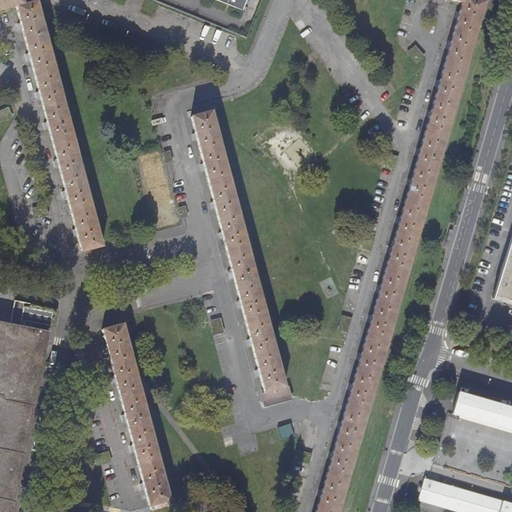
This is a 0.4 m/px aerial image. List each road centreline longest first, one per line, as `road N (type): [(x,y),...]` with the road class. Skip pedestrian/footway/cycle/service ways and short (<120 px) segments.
road 1 (residential): [(410,139),(302,511)]
road 2 (residential): [(429,356),(511,69)]
road 3 (residential): [(9,33),(73,273)]
road 4 (residential): [(254,66),(249,80),(171,103),(207,239)]
road 5 (residential): [(28,511),(63,342),(78,313)]
road 6 (residential): [(78,313),(129,496)]
road 7 (residential): [(83,0),(254,66)]
road 8 (residential): [(303,0),(396,135),(410,139)]
road 9 (residential): [(380,511),(429,356)]
road 10 (residential): [(216,275),(255,421)]
road 11 (residential): [(78,313),(216,275)]
road 12 (residential): [(207,239),(73,273)]
road 13 (residential): [(444,12),(410,139)]
